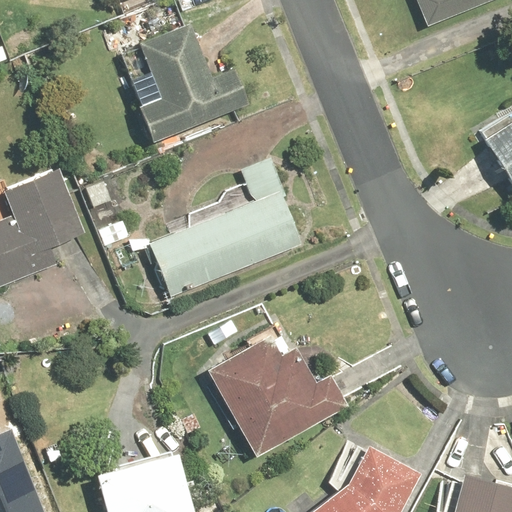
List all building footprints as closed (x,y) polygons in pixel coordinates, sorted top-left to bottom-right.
[(414,0),(422,22),(480,0),(414,0)] [(188,17),(136,37),(158,92),(136,101),(151,138),(246,101),(231,62),(208,71),(188,17)] [(511,114),(481,134),(511,184),(511,114)] [(252,199),(147,240),(167,291),(300,240),(267,156),(239,167),(252,199)] [(0,185),(10,209),(0,213),(0,283),(56,261),(47,241),(84,226),(57,162),(0,185)] [(101,180),(78,189),(98,244),(121,235),(101,180)] [(268,329),(204,364),(252,452),(347,400),(328,367),(313,375),(294,341),(279,350),(268,329)] [(0,511),(44,511),(12,430),(0,434),(0,511)] [(394,511),(418,465),(365,439),(345,479),(299,511),(394,511)] [(192,511),(176,448),(94,470),(104,511),(192,511)] [(511,511),(511,479),(459,466),(446,511),(511,511)]
